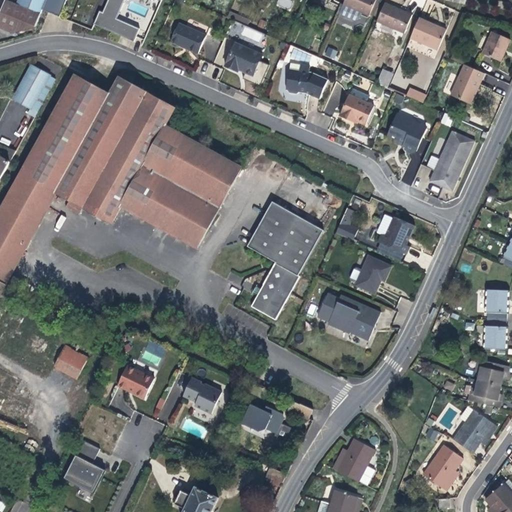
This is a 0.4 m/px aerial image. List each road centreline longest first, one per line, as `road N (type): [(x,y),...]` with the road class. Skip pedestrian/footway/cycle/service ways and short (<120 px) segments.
road 1 (residential): [(0,55),(79,41),(136,59),(366,163),(388,190),(458,220)]
road 2 (residential): [(282,511),(310,457),(391,365),(458,220)]
road 3 (residential): [(458,220),(511,102)]
